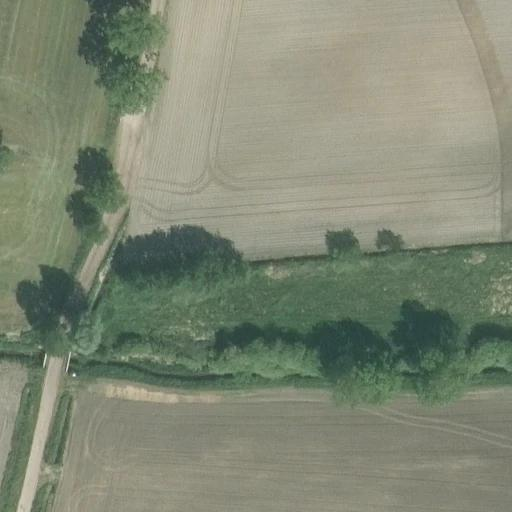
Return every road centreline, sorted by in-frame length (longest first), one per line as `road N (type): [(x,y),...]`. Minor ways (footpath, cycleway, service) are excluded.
road 1 (track): [(53,375),(110,222),(157,0)]
road 2 (unclassified): [(16,511),(53,375)]
